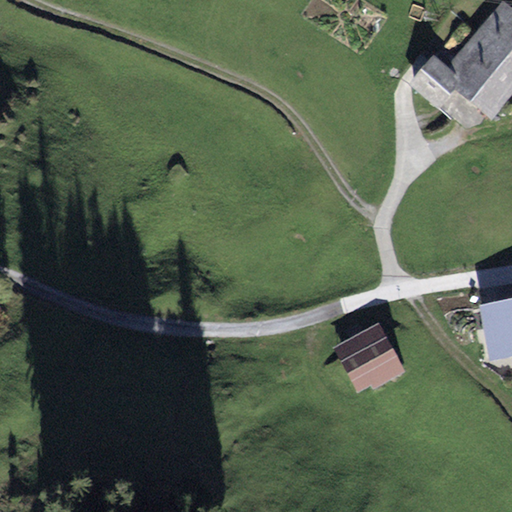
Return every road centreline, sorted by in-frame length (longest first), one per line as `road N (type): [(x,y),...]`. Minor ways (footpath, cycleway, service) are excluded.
road 1 (track): [(29,0),(256,88),(283,107),(346,194),(385,224),(396,292)]
road 2 (track): [(0,275),(143,323),(209,330),(261,330),(396,292)]
road 3 (track): [(404,175),(408,81),(471,0)]
road 4 (track): [(511,408),(413,298),(396,292)]
road 5 (track): [(385,224),(404,175),(457,131)]
